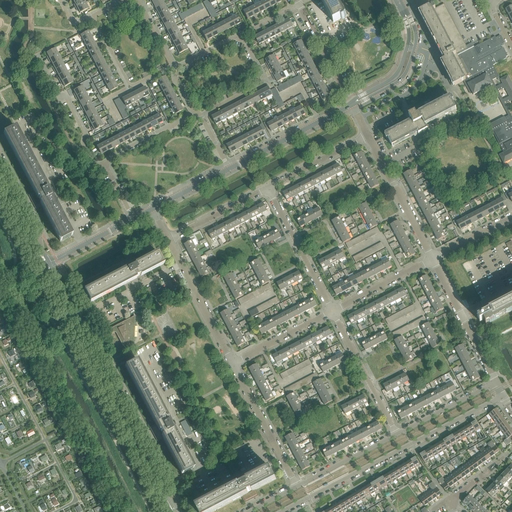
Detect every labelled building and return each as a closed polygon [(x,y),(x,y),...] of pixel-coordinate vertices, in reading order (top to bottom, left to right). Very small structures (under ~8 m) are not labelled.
[(75,8),(83,4),(85,3),(83,0),(77,0),(74,2),(75,5),(74,6),(75,8)] [(155,9),(164,4),(161,0),(158,0),(151,4),(152,6),(154,6),(155,9)] [(264,0),(260,3),(264,10),(270,8),(265,0),(264,0)] [(321,0),(324,4),(333,23),(348,15),(339,0),(321,0)] [(83,4),(75,8),(76,11),(78,10),(80,13),(88,9),(85,3),(83,4)] [(254,5),(259,13),(264,10),(260,3),(254,5)] [(157,15),(167,10),(164,4),(155,9),(157,12),(156,13),(157,15)] [(420,11),(418,13),(441,57),(443,61),(442,61),(449,74),(450,77),(450,78),(451,78),(451,77),(453,81),(452,81),(453,83),(454,84),(454,85),(455,86),(463,81),(472,77),(471,74),(469,75),(458,54),(457,53),(456,52),(459,51),(460,53),(467,49),(464,45),(465,44),(464,42),(444,4),(435,9),(434,6),(430,8),(430,7),(425,9),(421,11),(420,11)] [(249,8),(253,16),(259,13),(254,5),(249,8)] [(253,16),(249,8),(243,11),(247,19),(253,16)] [(161,20),(170,16),(167,10),(157,15),(158,17),(160,17),(161,20)] [(230,18),(234,26),(240,23),(236,15),(230,18)] [(163,26),(173,21),(170,16),(161,20),(163,23),(161,24),(163,26)] [(225,21),(229,29),(234,26),(230,18),(225,21)] [(283,22),(287,30),(293,27),(289,19),(283,22)] [(167,31),(176,27),(173,21),(163,26),(164,29),(166,28),(167,31)] [(219,24),(223,32),(229,29),(225,21),(219,24)] [(287,30),(283,22),(278,25),(282,33),(287,30)] [(213,27),(218,35),(223,32),(219,24),(213,27)] [(282,33),(278,25),(272,28),(276,36),(282,33)] [(169,38),(179,32),(176,27),(167,31),(169,34),(167,35),(169,38)] [(208,30),(212,38),(218,35),(213,27),(208,30)] [(276,36),(272,28),(266,31),(270,39),(276,36)] [(212,38),(208,30),(202,33),(206,41),(212,38)] [(83,41),(91,37),(88,31),(80,35),(83,41)] [(270,39),(266,31),(261,34),(265,42),(270,39)] [(173,42),(182,38),(179,32),(169,38),(170,40),(171,39),(173,42)] [(265,42),(261,34),(255,37),(259,44),(265,42)] [(91,37),(83,41),(86,47),(94,43),(91,37)] [(482,43),(473,48),(476,53),(477,55),(480,56),(485,54),(485,53),(486,52),(486,53),(487,52),(488,51),(488,52),(494,49),(493,49),(495,48),(496,47),(497,48),(499,46),(500,46),(502,45),(499,39),(497,40),(495,37),(495,38),(494,38),(493,38),(488,41),(487,42),(487,41),(486,41),(487,42),(483,44),(482,43)] [(175,49),(185,44),(182,38),(173,42),(175,46),(173,46),(175,49)] [(297,51),(304,46),(301,41),(294,45),(297,51)] [(94,43),(86,47),(89,52),(97,48),(94,43)] [(185,44),(175,49),(176,51),(177,50),(179,54),(188,49),(185,44)] [(304,46),(297,51),(300,56),(307,52),(304,46)] [(503,52),(500,46),(499,46),(497,48),(496,47),(495,48),(493,49),(494,49),(488,52),(488,51),(487,52),(486,53),(486,52),(485,53),(485,54),(480,56),(477,55),(476,53),(473,48),(467,51),(470,52),(471,51),(474,57),(473,58),(474,59),(475,61),(475,60),(477,63),(478,63),(478,62),(491,55),(492,55),(493,55),(493,54),(494,54),(495,54),(494,53),(500,50),(500,51),(503,52)] [(97,48),(89,52),(92,58),(100,54),(97,48)] [(48,59),(58,54),(55,49),(47,53),(48,56),(47,57),(48,59)] [(465,52),(461,55),(462,57),(464,62),(465,62),(466,63),(465,63),(465,64),(466,63),(467,65),(466,65),(469,70),(470,72),(471,73),(470,73),(471,74),(472,77),(493,66),(507,59),(506,57),(508,56),(506,53),(503,52),(500,51),(500,50),(494,53),(495,54),(494,54),(493,54),(493,55),(492,55),(491,55),(478,62),(478,63),(477,63),(475,60),(475,61),(474,59),(473,58),(474,57),(471,51),(470,52),(467,51),(467,52),(467,51),(465,52)] [(307,52),(300,56),(303,62),(310,58),(307,52)] [(52,64),(61,60),(58,54),(48,59),(49,62),(51,61),(52,64)] [(100,54),(92,58),(95,64),(103,59),(100,54)] [(267,66),(277,61),(274,55),(266,60),(268,63),(266,64),(267,66)] [(310,58),(303,62),(305,67),(313,63),(310,58)] [(103,59),(95,64),(98,69),(106,65),(103,59)] [(61,60),(52,64),(54,68),(53,68),(54,71),(64,66),(61,60)] [(277,61),(267,66),(268,69),(270,68),(272,71),(280,67),(277,61)] [(313,63),(305,67),(308,73),(316,69),(313,63)] [(98,69),(101,76),(109,71),(106,65),(98,69)] [(64,66),(54,71),(55,73),(57,72),(58,76),(67,71),(64,66)] [(496,88),(492,80),(499,77),(495,68),(494,66),(472,77),(463,81),(470,93),(472,92),(473,95),(492,85),(508,116),(505,118),(504,117),(486,127),(490,133),(493,132),(499,144),(503,153),(499,155),(504,163),(511,159),(511,117),(505,105),(511,101),(511,102),(511,82),(509,75),(508,76),(500,80),(503,84),(496,88)] [(280,67),(272,71),(273,74),(272,75),(273,78),(283,73),(280,67)] [(316,69),(308,73),(311,79),(319,74),(316,69)] [(67,71),(58,76),(60,79),(58,80),(60,82),(70,77),(67,71)] [(105,82),(113,78),(109,71),(101,76),(105,82)] [(283,73),(273,78),(274,80),(276,79),(278,82),(286,78),(283,73)] [(319,74),(311,79),(314,84),(322,80),(319,74)] [(160,86),(168,82),(165,76),(157,80),(160,86)] [(70,77),(60,82),(61,84),(63,84),(64,87),(73,82),(70,77)] [(107,87),(115,83),(113,78),(105,82),(107,87)] [(322,80),(314,84),(317,90),(325,86),(322,80)] [(168,82),(160,86),(163,92),(171,88),(168,82)] [(115,83),(107,87),(110,92),(118,88),(115,83)] [(75,97),(85,92),(82,86),(74,91),(75,94),(74,95),(75,97)] [(317,90),(320,96),(328,91),(325,86),(317,90)] [(139,90),(143,98),(149,95),(145,87),(139,90)] [(270,91),(268,87),(263,90),(267,98),(273,95),(270,91)] [(171,88),(163,92),(166,97),(174,93),(171,88)] [(143,98),(139,90),(133,93),(137,101),(143,98)] [(257,93),(261,101),(267,98),(263,90),(257,93)] [(320,96),(323,101),(331,97),(328,91),(320,96)] [(85,92),(75,97),(76,100),(78,99),(80,102),(88,98),(85,92)] [(137,101),(133,93),(128,96),(132,104),(137,101)] [(174,93),(166,97),(169,103),(177,99),(174,93)] [(252,96),(256,104),(261,101),(257,93),(252,96)] [(450,97),(448,94),(443,97),(444,98),(438,101),(437,100),(428,105),(429,106),(423,110),(422,108),(417,111),(418,114),(416,115),(415,113),(409,116),(412,122),(408,124),(407,121),(385,132),(392,147),(410,137),(409,136),(413,134),(414,137),(416,136),(415,135),(418,134),(419,134),(424,131),(427,129),(427,130),(428,130),(426,127),(431,125),(430,124),(436,120),(437,121),(446,117),(445,116),(452,112),(452,114),(457,111),(452,102),(454,101),(452,98),(451,98),(450,97)] [(132,104),(128,96),(122,99),(126,107),(132,104)] [(246,99),(250,107),(256,104),(252,96),(246,99)] [(88,98),(80,102),(81,105),(80,106),(81,108),(91,103),(88,98)] [(177,99),(169,103),(172,109),(180,105),(177,99)] [(240,102),(244,110),(250,107),(246,99),(240,102)] [(235,105),(239,113),(244,110),(240,102),(235,105)] [(91,103),(81,108),(82,111),(84,110),(85,113),(94,109),(91,103)] [(180,105),(172,109),(175,114),(183,110),(180,105)] [(229,108),(233,116),(239,113),(235,105),(229,108)] [(301,106),(296,109),(300,117),(306,114),(301,106)] [(223,111),(227,119),(233,116),(229,108),(223,111)] [(94,109),(85,113),(87,117),(86,117),(87,120),(97,115),(94,109)] [(296,109),(290,112),(294,120),(300,117),(296,109)] [(218,114),(222,122),(227,119),(223,111),(218,114)] [(290,112),(284,115),(288,123),(294,120),(290,112)] [(153,117),(157,125),(163,122),(159,114),(153,117)] [(222,122),(218,114),(212,117),(216,125),(222,122)] [(97,115),(87,120),(88,122),(90,121),(91,125),(100,120),(97,115)] [(284,115),(279,118),(283,126),(288,123),(284,115)] [(147,120),(152,128),(157,125),(153,117),(147,120)] [(279,118),(273,121),(277,129),(283,126),(279,118)] [(100,120),(91,125),(93,128),(91,129),(93,131),(103,126),(100,120)] [(142,123),(146,131),(152,128),(147,120),(142,123)] [(264,124),(267,129),(269,127),(272,132),(277,129),(273,121),(267,124),(266,122),(264,124)] [(136,126),(140,134),(146,131),(142,123),(136,126)] [(265,129),(262,125),(260,126),(261,128),(255,131),(259,138),(265,135),(263,131),(265,129)] [(131,129),(135,137),(140,134),(136,126),(131,129)] [(72,235),(48,189),(16,127),(15,128),(15,127),(5,133),(4,133),(35,193),(29,196),(36,208),(41,205),(60,242),(61,241),(68,238),(70,237),(71,236),(72,235)] [(125,132),(129,140),(135,137),(131,129),(125,132)] [(255,131),(250,133),(253,141),(259,138),(255,131)] [(119,135),(123,143),(129,140),(125,132),(119,135)] [(250,133),(244,136),(248,144),(253,141),(250,133)] [(114,138),(118,146),(123,143),(119,135),(114,138)] [(244,136),(238,139),(242,147),(248,144),(244,136)] [(108,141),(112,149),(118,146),(114,138),(108,141)] [(238,139),(233,142),(237,150),(242,147),(238,139)] [(112,149),(108,141),(104,143),(102,144),(106,151),(112,149)] [(233,142),(227,145),(231,153),(237,150),(233,142)] [(102,144),(97,147),(99,151),(101,154),(106,151),(102,144)] [(357,161),(365,157),(362,152),(354,156),(357,161)] [(360,167),(368,163),(365,157),(357,161),(360,167)] [(363,172),(371,168),(368,163),(360,167),(363,172)] [(333,167),(337,175),(342,172),(338,164),(333,167)] [(337,175),(333,167),(327,170),(331,178),(337,175)] [(366,178),(373,174),(371,168),(363,172),(366,178)] [(331,178),(327,170),(321,173),(326,181),(331,178)] [(406,180),(414,176),(411,170),(403,174),(406,180)] [(326,181),(321,173),(316,176),(320,183),(326,181)] [(369,184),(376,179),(373,174),(366,178),(369,184)] [(320,183),(316,176),(310,179),(315,186),(320,183)] [(409,185),(417,181),(414,176),(406,180),(409,185)] [(315,186),(310,179),(305,181),(309,189),(315,186)] [(376,179),(369,184),(372,189),(379,185),(376,179)] [(309,189),(305,181),(299,184),(303,192),(309,189)] [(412,191),(420,187),(417,181),(409,185),(412,191)] [(303,192),(299,184),(294,187),(298,195),(303,192)] [(298,195),(294,187),(288,190),(292,198),(298,195)] [(415,196),(423,192),(420,187),(412,191),(415,196)] [(292,198),(288,190),(283,193),(287,201),(292,198)] [(418,202),(425,198),(423,192),(415,196),(418,202)] [(421,207),(428,203),(425,198),(418,202),(421,207)] [(506,206),(504,202),(502,198),(502,199),(496,202),(500,209),(506,206)] [(496,202),(490,204),(494,212),(500,209),(496,202)] [(258,206),(262,214),(267,211),(263,203),(258,206)] [(361,213),(369,209),(366,203),(358,207),(361,213)] [(423,213),(431,209),(428,203),(421,207),(423,213)] [(490,204),(485,207),(489,215),(494,212),(490,204)] [(262,214),(258,206),(252,209),(256,217),(262,214)] [(485,207),(479,210),(483,218),(489,215),(485,207)] [(313,211),(317,219),(323,216),(319,208),(313,211)] [(256,217),(252,209),(247,212),(251,220),(256,217)] [(364,218),(372,214),(369,209),(361,213),(364,218)] [(426,218),(434,214),(431,209),(423,213),(426,218)] [(479,210),(473,213),(478,221),(483,218),(479,210)] [(308,214),(312,221),(317,219),(313,211),(308,214)] [(251,220),(247,212),(241,215),(245,222),(251,220)] [(473,213),(468,216),(472,224),(478,221),(473,213)] [(302,217),(306,224),(312,221),(308,214),(302,217)] [(367,224),(375,220),(372,214),(364,218),(367,224)] [(429,224),(437,220),(434,214),(426,218),(429,224)] [(245,222),(241,215),(236,218),(240,225),(245,222)] [(468,216),(462,219),(466,227),(472,224),(468,216)] [(306,224),(302,217),(297,220),(301,227),(306,224)] [(335,227),(343,223),(340,217),(332,221),(335,227)] [(240,225),(236,218),(230,220),(234,228),(240,225)] [(457,222),(458,225),(461,230),(466,227),(462,219),(457,222)] [(234,228),(230,220),(225,223),(229,231),(234,228)] [(375,220),(367,224),(370,229),(378,225),(375,220)] [(432,229),(440,225),(437,220),(429,224),(432,229)] [(393,231),(401,226),(398,221),(390,225),(393,231)] [(229,231),(225,223),(219,226),(223,234),(229,231)] [(343,223),(335,227),(338,232),(345,228),(343,223)] [(435,235),(443,231),(440,225),(432,229),(435,235)] [(223,234),(219,226),(214,229),(218,237),(223,234)] [(393,231),(396,236),(404,232),(401,226),(393,231)] [(345,228),(338,232),(341,238),(348,234),(345,228)] [(218,237),(214,229),(208,232),(212,240),(218,237)] [(272,233),(276,240),(281,237),(277,230),(272,233)] [(443,231),(435,235),(438,241),(446,236),(443,231)] [(396,236),(399,242),(407,238),(404,232),(396,236)] [(266,236),(270,243),(276,240),(272,233),(266,236)] [(348,234),(341,238),(343,243),(345,242),(349,240),(351,239),(348,234)] [(261,238),(265,246),(270,243),(266,236),(261,238)] [(265,246),(261,238),(255,241),(259,249),(265,246)] [(399,242),(402,247),(410,243),(407,238),(399,242)] [(187,250),(195,246),(192,240),(184,244),(187,250)] [(402,247),(405,253),(413,249),(410,243),(402,247)] [(189,254),(190,256),(198,252),(195,246),(187,250),(188,252),(189,254)] [(413,249),(405,253),(408,258),(415,254),(413,249)] [(341,250),(335,253),(339,260),(345,257),(341,250)] [(89,302),(163,263),(158,253),(157,252),(136,263),(134,258),(121,264),(124,269),(84,290),(84,292),(89,302)] [(201,257),(199,254),(198,252),(190,256),(193,262),(201,257)] [(334,263),(339,260),(335,253),(330,255),(334,263)] [(328,266),(334,263),(330,255),(324,258),(328,266)] [(204,263),(201,257),(193,262),(196,267),(204,263)] [(323,269),(328,266),(324,258),(319,261),(323,269)] [(254,269),(261,265),(259,259),(251,263),(254,269)] [(382,262),(386,270),(392,267),(388,259),(382,262)] [(382,262),(377,265),(381,272),(386,270),(382,262)] [(207,268),(204,263),(196,267),(199,272),(207,268)] [(254,269),(257,274),(264,270),(261,265),(254,269)] [(375,275),(376,275),(381,272),(377,265),(371,268),(375,275)] [(202,278),(210,274),(207,268),(199,272),(202,278)] [(370,278),(375,275),(371,268),(366,270),(370,278)] [(257,274),(259,280),(267,276),(264,270),(257,274)] [(366,270),(360,273),(364,281),(370,278),(366,270)] [(298,282),(303,279),(299,271),(294,274),(298,282)] [(227,283),(235,279),(232,273),(224,277),(227,283)] [(360,273),(355,276),(359,284),(364,281),(360,273)] [(292,285),(298,282),(294,274),(288,277),(292,285)] [(419,279),(422,285),(429,281),(427,275),(419,279)] [(267,276),(259,280),(262,286),(270,282),(267,276)] [(355,276),(349,279),(353,287),(359,284),(355,276)] [(286,288),(292,285),(288,277),(282,280),(286,288)] [(238,285),(235,279),(227,283),(230,288),(238,285)] [(349,279),(343,282),(348,290),(353,287),(349,279)] [(286,288),(282,280),(277,283),(281,291),(286,288)] [(422,285),(424,290),(432,286),(429,281),(422,285)] [(343,282),(338,285),(342,293),(348,290),(343,282)] [(240,290),(238,285),(230,288),(233,294),(240,290)] [(342,293),(338,285),(332,288),(336,296),(342,293)] [(424,290),(427,296),(435,292),(432,286),(424,290)] [(397,291),(401,298),(407,295),(403,288),(397,291)] [(240,290),(233,294),(236,300),(243,296),(240,290)] [(396,301),(401,298),(397,291),(392,294),(396,301)] [(427,296),(431,302),(438,298),(435,292),(427,296)] [(511,293),(485,307),(478,311),(479,314),(477,316),(478,317),(480,322),(484,320),(486,324),(488,323),(511,310),(511,293)] [(390,304),(396,301),(392,294),(386,296),(390,304)] [(385,307),(390,304),(386,296),(381,299),(385,307)] [(307,301),(311,309),(317,306),(313,298),(307,301)] [(431,302),(433,307),(441,303),(438,298),(431,302)] [(379,310),(385,307),(381,299),(375,302),(379,310)] [(307,301),(302,304),(306,311),(311,309),(307,301)] [(374,313),(379,310),(375,302),(370,305),(374,313)] [(441,303),(433,307),(436,313),(444,309),(441,303)] [(302,304),(296,307),(300,314),(306,311),(302,304)] [(368,316),(374,313),(370,305),(364,308),(368,316)] [(296,307),(291,310),(295,317),(300,314),(296,307)] [(363,319),(368,316),(364,308),(359,311),(363,319)] [(252,317),(259,313),(257,309),(249,312),(252,317)] [(231,315),(228,310),(220,314),(223,319),(231,315)] [(291,310),(285,312),(289,320),(295,317),(291,310)] [(357,321),(363,319),(359,311),(353,314),(357,321)] [(285,312),(280,315),(284,323),(289,320),(285,312)] [(357,321),(353,314),(347,317),(352,324),(357,321)] [(234,321),(231,315),(223,319),(226,325),(234,321)] [(280,315),(274,318),(278,326),(284,323),(280,315)] [(134,316),(125,321),(109,329),(109,331),(113,331),(115,330),(116,332),(115,332),(122,346),(125,345),(126,347),(132,344),(133,340),(134,341),(135,323),(133,323),(134,318),(133,317),(134,316)] [(274,318),(269,321),(273,329),(278,326),(274,318)] [(237,326),(234,321),(226,325),(229,330),(237,326)] [(269,321),(263,324),(267,332),(273,329),(269,321)] [(429,323),(427,324),(421,327),(424,332),(432,328),(429,323)] [(267,332),(263,324),(258,327),(262,335),(267,332)] [(240,332),(237,326),(229,330),(232,336),(240,332)] [(322,330),(326,337),(332,335),(328,327),(322,330)] [(424,332),(427,338),(435,334),(432,328),(424,332)] [(321,340),(326,337),(322,330),(317,333),(321,340)] [(378,334),(382,342),(388,339),(384,331),(378,334)] [(243,337),(240,332),(232,336),(235,341),(243,337)] [(315,343),(321,340),(317,333),(311,335),(315,343)] [(378,334),(372,337),(376,345),(382,342),(378,334)] [(427,338),(430,343),(437,339),(435,334),(427,338)] [(310,346),(315,343),(311,335),(306,338),(310,346)] [(246,343),(243,337),(235,341),(238,347),(246,343)] [(372,337),(367,340),(371,348),(376,345),(372,337)] [(397,346),(405,342),(402,337),(394,341),(397,346)] [(304,349),(310,346),(306,338),(300,341),(304,349)] [(437,339),(430,343),(433,349),(440,345),(437,339)] [(367,340),(361,343),(365,351),(371,348),(367,340)] [(299,352),(304,349),(300,341),(295,344),(299,352)] [(408,348),(405,342),(397,346),(400,352),(408,348)] [(293,355),(299,352),(295,344),(289,347),(293,355)] [(458,354),(466,350),(463,344),(455,348),(458,354)] [(288,358),(293,355),(289,347),(284,350),(288,358)] [(411,353),(408,348),(400,352),(403,357),(411,353)] [(282,360),(288,358),(284,350),(278,353),(282,360)] [(458,354),(461,360),(468,356),(466,350),(458,354)] [(282,360),(278,353),(273,356),(276,361),(277,363),(282,360)] [(342,353),(336,356),(340,364),(346,361),(342,353)] [(414,359),(411,353),(403,357),(406,363),(414,359)] [(336,356),(331,359),(335,367),(340,364),(336,356)] [(461,360),(464,365),(471,361),(468,356),(461,360)] [(183,474),(192,469),(193,468),(194,468),(137,359),(136,360),(126,365),(125,366),(156,425),(151,428),(157,440),(162,437),(181,474),(183,473),(183,474)] [(331,359),(325,362),(329,370),(335,367),(331,359)] [(471,361),(464,365),(466,371),(474,367),(471,361)] [(329,370),(325,362),(320,365),(324,373),(329,370)] [(260,370),(257,364),(249,368),(252,374),(260,370)] [(466,371),(469,376),(477,372),(474,367),(466,371)] [(263,375),(260,370),(252,374),(255,379),(263,375)] [(477,372),(469,376),(472,382),(480,378),(477,372)] [(400,376),(404,384),(409,381),(405,373),(400,376)] [(265,381),(263,375),(255,379),(258,385),(265,381)] [(398,387),(404,384),(400,376),(394,379),(398,387)] [(321,379),(319,380),(313,383),(316,389),(324,385),(321,379)] [(393,390),(398,387),(394,379),(389,382),(393,390)] [(268,386),(265,381),(258,385),(260,390),(268,386)] [(387,393),(393,390),(389,382),(383,385),(387,393)] [(447,385),(451,393),(456,390),(452,382),(447,385)] [(316,389),(319,394),(327,390),(324,385),(316,389)] [(447,385),(441,388),(445,396),(451,393),(447,385)] [(271,392),(268,386),(260,390),(263,396),(271,392)] [(441,388),(436,391),(440,399),(445,396),(441,388)] [(319,394),(322,400),(330,396),(327,390),(319,394)] [(436,391),(430,394),(434,402),(440,399),(436,391)] [(271,392),(263,396),(266,401),(274,397),(271,392)] [(289,402),(297,398),(294,393),(287,397),(289,402)] [(430,394),(425,397),(429,405),(434,402),(430,394)] [(362,406),(368,403),(364,395),(358,398),(362,406)] [(330,396),(322,400),(325,405),(333,401),(330,396)] [(425,397),(419,400),(423,408),(429,405),(425,397)] [(297,398),(289,402),(292,408),(300,404),(297,398)] [(356,409),(362,406),(358,398),(352,401),(356,409)] [(419,400),(414,403),(418,410),(423,408),(419,400)] [(351,411),(356,409),(352,401),(347,404),(351,411)] [(414,403),(408,406),(412,413),(418,410),(414,403)] [(303,410),(300,404),(292,408),(295,414),(303,410)] [(351,411),(347,404),(341,407),(345,414),(351,411)] [(408,406),(403,408),(407,416),(412,413),(408,406)] [(407,416),(403,408),(397,411),(401,419),(407,416)] [(491,419),(499,413),(496,409),(488,414),(491,419)] [(303,410),(295,414),(298,419),(306,415),(303,410)] [(491,419),(494,423),(502,417),(499,413),(491,419)] [(494,423),(497,427),(505,421),(502,417),(494,423)] [(191,433),(185,420),(180,423),(187,435),(187,436),(192,434),(191,433)] [(480,429),(476,421),(471,424),(476,431),(480,429)] [(500,431),(508,425),(505,421),(497,427),(500,431)] [(372,424),(376,432),(382,429),(378,422),(372,424)] [(372,424),(366,427),(371,435),(376,432),(372,424)] [(471,434),(476,431),(471,424),(467,427),(471,434)] [(500,431),(503,435),(511,429),(508,425),(500,431)] [(366,427),(361,430),(365,438),(371,435),(366,427)] [(466,437),(471,434),(467,427),(462,429),(466,437)] [(462,440),(466,437),(462,429),(457,432),(462,440)] [(503,435),(506,439),(511,435),(511,430),(511,429),(503,435)] [(361,430),(355,433),(359,441),(365,438),(361,430)] [(457,443),(462,440),(457,432),(453,435),(457,443)] [(288,443),(296,439),(293,433),(285,437),(288,443)] [(355,433),(350,436),(354,444),(359,441),(355,433)] [(452,445),(457,443),(453,435),(448,438),(452,445)] [(350,436),(344,439),(348,447),(354,444),(350,436)] [(448,448),(452,445),(448,438),(443,441),(448,448)] [(299,444),(296,439),(288,443),(291,448),(299,444)] [(344,439),(339,442),(343,450),(348,447),(344,439)] [(443,451),(448,448),(443,441),(439,443),(443,451)] [(499,451),(494,443),(492,441),(487,444),(489,447),(495,455),(499,451)] [(339,442),(333,445),(337,452),(343,450),(339,442)] [(438,454),(443,451),(439,443),(434,446),(438,454)] [(302,450),(299,444),(291,448),(294,454),(302,450)] [(333,445),(328,448),(332,455),(337,452),(333,445)] [(434,457),(438,454),(434,446),(429,449),(434,457)] [(491,458),(492,456),(495,455),(489,447),(485,450),(491,458)] [(332,455),(328,448),(322,450),(326,458),(332,455)] [(429,460),(434,457),(429,449),(425,452),(429,460)] [(304,455),(302,450),(294,454),(297,459),(304,455)] [(487,461),(489,459),(491,458),(485,450),(481,453),(487,461)] [(429,460),(425,452),(420,455),(424,462),(429,460)] [(482,464),(484,462),(487,461),(481,453),(477,456),(482,464)] [(307,461),(304,455),(297,459),(300,465),(307,461)] [(478,467),(482,464),(477,456),(473,459),(478,467)] [(411,460),(416,468),(420,465),(416,457),(411,460)] [(474,470),(477,467),(478,467),(473,459),(469,462),(474,470)] [(411,470),(416,468),(411,460),(406,463),(411,470)] [(307,461),(300,465),(302,471),(310,467),(307,461)] [(470,473),(474,470),(469,462),(465,465),(470,473)] [(406,473),(411,470),(406,463),(401,466),(406,473)] [(466,476),(467,475),(470,473),(465,465),(461,468),(466,476)] [(401,476),(406,473),(401,466),(397,468),(401,476)] [(270,467),(196,505),(196,506),(196,507),(198,511),(213,511),(243,497),(245,502),(258,495),(255,490),(276,479),(275,478),(276,478),(270,468),(270,467)] [(397,479),(401,476),(397,468),(392,471),(397,479)] [(462,479),(464,477),(466,476),(461,468),(456,471),(462,479)] [(392,482),(397,479),(392,471),(387,474),(392,482)] [(458,482),(459,481),(462,479),(456,471),(452,474),(458,482)] [(501,476),(507,482),(511,478),(505,472),(501,476)] [(387,485),(392,482),(387,474),(383,477),(387,485)] [(454,485),(457,482),(458,482),(452,474),(448,477),(454,485)] [(503,486),(507,482),(501,476),(497,480),(503,486)] [(383,477),(375,481),(371,484),(375,492),(379,489),(381,488),(387,485),(383,477)] [(438,480),(445,491),(450,488),(444,480),(442,477),(438,480)] [(450,488),(451,487),(454,485),(448,477),(444,480),(450,488)] [(493,483),(499,490),(501,491),(505,487),(503,486),(497,480),(493,483)] [(437,497),(441,494),(433,482),(428,485),(431,489),(437,497)] [(496,493),(499,490),(493,483),(489,487),(496,493)] [(371,495),(375,492),(371,484),(366,487),(371,495)] [(366,497),(371,495),(366,487),(361,490),(366,497)] [(485,491),(492,497),(496,493),(489,487),(485,491)] [(431,489),(427,492),(433,500),(437,497),(431,489)] [(361,500),(366,497),(361,490),(357,492),(361,500)] [(357,503),(361,500),(357,492),(352,495),(357,503)] [(427,492),(423,495),(429,503),(433,500),(427,492)] [(357,503),(352,495),(347,498),(352,506),(357,503)] [(419,498),(421,502),(425,506),(429,503),(423,495),(419,498)] [(467,506),(474,499),(469,495),(463,502),(467,506)] [(347,509),(352,506),(347,498),(343,501),(347,509)] [(467,506),(471,510),(478,503),(474,499),(467,506)] [(343,511),(347,509),(343,501),(338,504),(343,511)] [(473,511),(477,511),(482,507),(478,503),(471,510),(473,511)]
